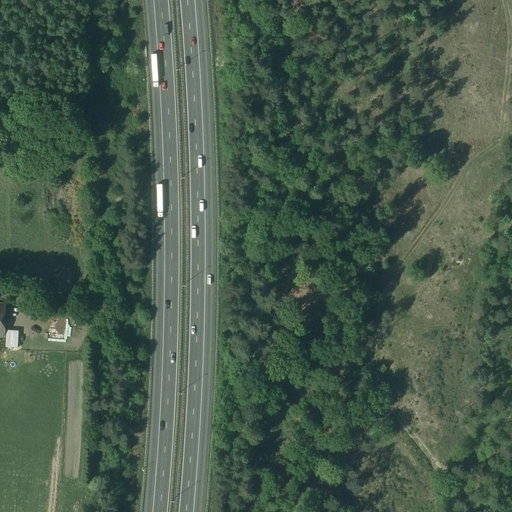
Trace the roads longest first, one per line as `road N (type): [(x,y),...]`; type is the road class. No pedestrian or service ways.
road 1 (motorway): [(189,511),(200,315),(189,0)]
road 2 (motorway): [(156,0),(166,310),(155,511)]
